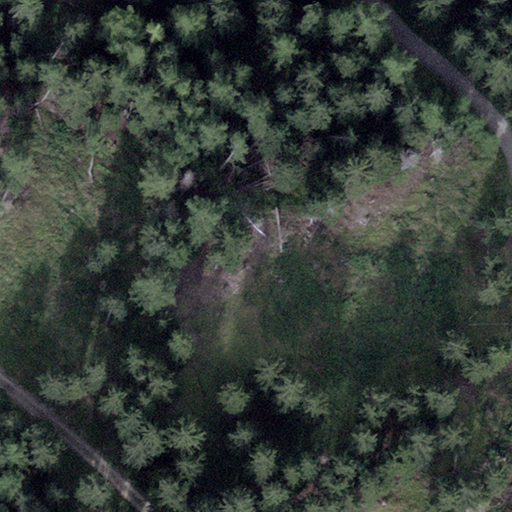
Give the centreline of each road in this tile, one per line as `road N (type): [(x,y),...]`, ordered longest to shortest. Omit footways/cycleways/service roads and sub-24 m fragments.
road 1 (track): [(156,511),(0,374)]
road 2 (track): [(377,0),(495,116),(511,143)]
